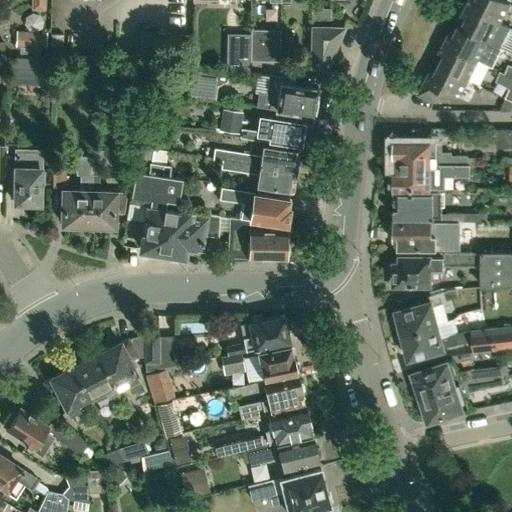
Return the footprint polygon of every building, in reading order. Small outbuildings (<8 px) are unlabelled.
[(44,9),(44,0),(31,0),(32,9),(44,9)] [(468,0),(466,5),(500,22),(510,2),(506,0),(468,0)] [(458,25),(490,41),(490,42),(499,46),(509,27),(500,22),(466,5),(461,14),(466,17),(461,26),(458,25)] [(329,6),(311,6),(311,17),(329,17),(329,6)] [(47,33),(38,32),(38,25),(17,25),(16,47),(47,48),(47,33)] [(448,33),(444,42),(478,59),(487,40),(490,42),(490,41),(458,25),(453,35),(448,33)] [(343,27),(310,26),(310,66),(327,67),(343,27)] [(139,58),(158,59),(171,59),(171,46),(169,46),(169,34),(157,34),(157,32),(140,32),(139,58)] [(250,61),(279,61),(279,42),(250,41),(250,61)] [(444,54),(439,64),(468,78),(478,59),(444,42),(439,51),(444,54)] [(42,60),(7,59),(6,83),(41,85),(42,60)] [(468,78),(439,64),(434,74),(429,71),(418,92),(433,99),(438,88),(458,98),(468,78)] [(216,72),(216,69),(190,69),(190,98),(215,101),(218,86),(228,81),(229,73),(216,72)] [(267,96),(271,97),(269,107),(312,114),(313,106),(314,106),(315,101),(317,100),(318,94),(316,93),(316,88),(282,83),(283,77),(270,75),(267,96)] [(239,132),(243,111),(224,108),(220,129),(239,132)] [(241,130),(240,137),(265,141),(265,138),(299,143),(300,138),(306,139),(312,135),(313,129),(309,123),(274,118),(275,114),(261,112),(258,130),(241,128),(241,130)] [(143,144),(159,147),(162,130),(146,127),(143,144)] [(511,128),(497,128),(497,147),(511,147),(511,128)] [(441,140),(395,140),(394,155),(395,155),(395,165),(462,166),(469,166),(469,156),(452,156),(452,153),(441,153),(441,140)] [(217,158),(223,159),(295,169),(298,150),(263,145),(261,155),(218,149),(217,158)] [(140,148),(136,170),(136,171),(149,174),(152,150),(140,148)] [(93,157),(92,157),(89,174),(99,174),(101,161),(104,150),(95,149),(93,157)] [(39,202),(40,168),(28,168),(28,156),(16,156),(15,201),(25,202),(25,206),(37,206),(37,202),(39,202)] [(77,224),(88,224),(89,174),(92,157),(77,156),(76,176),(80,175),(80,184),(83,184),(83,190),(63,190),(62,223),(65,223),(64,227),(77,227),(77,224)] [(295,169),(223,159),(221,168),(258,174),(256,184),(292,190),(295,169)] [(53,160),(53,186),(66,187),(67,161),(53,160)] [(394,188),(432,188),(442,189),(442,175),(462,173),(462,166),(395,165),(395,172),(394,172),(394,174),(390,174),(390,186),(394,186),(394,188)] [(189,216),(190,211),(178,209),(183,179),(135,172),(130,202),(148,206),(141,249),(183,255),(184,250),(198,252),(204,218),(189,216)] [(89,174),(88,224),(98,224),(98,228),(111,228),(111,225),(113,225),(114,211),(122,211),(123,191),(95,190),(95,185),(99,185),(99,174),(89,174)] [(291,219),(292,213),(289,210),(290,206),(287,206),(289,197),(222,187),(220,198),(241,202),(239,217),(241,217),(284,224),(287,224),(287,221),(291,219)] [(442,207),(443,193),(395,192),(395,207),(394,207),(394,217),(441,218),(441,221),(472,221),(472,213),(441,213),(441,207),(442,207)] [(284,232),(284,224),(241,217),(241,218),(229,217),(228,256),(251,256),(251,260),(260,260),(287,257),(287,254),(289,252),(289,245),(287,243),(287,232),(284,232)] [(431,236),(431,221),(394,221),(394,239),(398,239),(398,247),(465,247),(465,239),(441,239),(441,243),(436,243),(436,236),(431,236)] [(511,250),(445,250),(444,256),(433,256),(433,254),(429,254),(428,256),(400,255),(400,262),(394,261),(394,272),(391,272),(391,287),(402,287),(402,283),(433,284),(441,281),(441,269),(444,269),(444,266),(480,266),(480,287),(511,283),(511,250)] [(395,321),(399,335),(437,325),(438,323),(448,320),(443,304),(458,300),(456,289),(443,291),(429,295),(430,300),(396,309),(399,320),(395,321)] [(261,315),(255,315),(250,317),(251,321),(247,322),(248,325),(240,325),(243,343),(219,348),(221,357),(242,352),(248,351),(248,350),(253,349),(252,348),(289,340),(283,315),(261,319),(261,315)] [(437,325),(399,335),(403,348),(406,347),(409,357),(443,348),(472,340),(473,353),(511,348),(511,326),(463,331),(458,332),(454,319),(448,320),(438,323),(437,325)] [(118,391),(133,384),(138,393),(144,389),(130,362),(139,357),(144,357),(144,335),(130,338),(129,337),(98,353),(118,391)] [(144,335),(144,357),(143,365),(158,365),(158,338),(158,335),(144,335)] [(243,358),(246,371),(248,382),(263,379),(263,380),(297,373),(296,369),(298,364),(298,361),(294,359),(293,355),(292,355),(290,345),(257,353),(257,355),(243,358)] [(243,358),(242,352),(221,357),(225,375),(246,371),(243,358)] [(116,404),(117,404),(123,400),(118,391),(98,353),(90,357),(88,354),(81,355),(76,360),(78,363),(73,366),(88,396),(92,394),(96,401),(110,393),(116,404)] [(417,386),(421,397),(474,379),(475,381),(493,377),(503,376),(502,366),(475,369),(474,368),(458,375),(454,361),(448,363),(447,360),(413,371),(413,374),(411,376),(413,385),(417,386)] [(88,396),(73,366),(43,381),(49,392),(56,388),(70,414),(73,412),(79,423),(86,420),(81,409),(92,404),(88,396)] [(171,397),(162,368),(144,374),(153,403),(171,397)] [(263,385),(267,399),(261,400),(261,401),(238,407),(241,420),(270,412),(303,404),(301,395),(302,395),(301,391),(304,388),(303,383),(299,382),(298,377),(263,385)] [(421,408),(426,421),(448,414),(451,415),(457,413),(458,410),(468,407),(465,398),(464,394),(477,390),(494,387),(493,377),(475,381),(474,379),(421,397),(424,407),(421,408)] [(268,416),(273,432),(244,439),(246,448),(275,441),(311,433),(309,424),(309,421),(311,420),(309,410),(306,410),(305,407),(268,416)] [(74,429),(70,435),(51,423),(49,426),(20,408),(5,430),(19,439),(17,441),(42,457),(54,437),(81,455),(88,444),(74,429)] [(167,435),(182,431),(178,415),(162,419),(167,435)] [(177,466),(193,463),(185,433),(170,437),(177,466)] [(247,449),(247,450),(250,464),(280,456),(283,468),(318,460),(317,457),(320,454),(319,447),(315,446),(312,436),(279,445),(278,442),(247,449)] [(126,460),(149,453),(145,440),(119,448),(126,460)] [(126,460),(119,448),(98,455),(108,466),(126,460)] [(14,477),(21,481),(20,482),(32,490),(39,480),(28,473),(29,471),(0,452),(0,488),(5,492),(14,477)] [(320,468),(280,478),(289,511),(301,511),(330,505),(329,502),(332,501),(330,491),(327,492),(320,468)] [(104,470),(87,472),(87,474),(88,493),(104,492),(104,470)] [(88,503),(88,493),(87,474),(82,473),(65,477),(68,487),(62,494),(68,499),(68,500),(88,503)] [(252,499),(270,494),(266,480),(248,484),(252,499)] [(37,511),(66,511),(68,500),(68,499),(62,494),(47,491),(37,511)]
